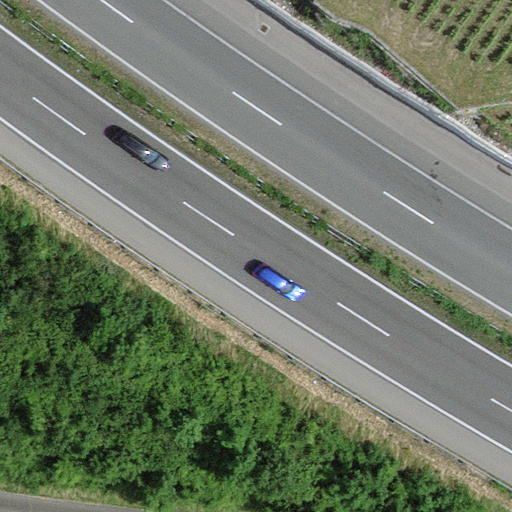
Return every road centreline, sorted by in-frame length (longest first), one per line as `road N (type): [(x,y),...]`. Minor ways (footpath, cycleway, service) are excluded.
road 1 (motorway): [(0,72),(223,230),(511,409)]
road 2 (motorway): [(511,270),(104,0)]
